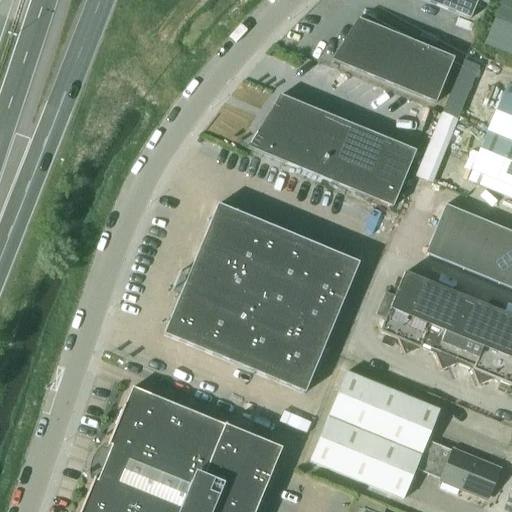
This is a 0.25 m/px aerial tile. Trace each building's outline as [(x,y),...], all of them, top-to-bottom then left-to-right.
[(420,0),(469,20),(477,0),(420,0)] [(511,0),(501,0),(483,45),(511,56),(511,0)] [(335,59),(333,58),(331,62),(434,104),(453,59),(451,58),(450,59),(436,53),(436,52),(414,43),(413,44),(398,38),(399,37),(395,35),(395,36),(380,30),(380,29),(357,20),(355,23),(357,24),(335,59)] [(511,87),(507,85),(487,133),(511,143),(511,87)] [(246,148),(392,208),(415,152),(279,96),(277,100),(280,101),(251,146),(249,145),(246,148)] [(412,121),(435,128),(419,174),(436,180),(458,116),(418,102),(412,121)] [(468,181),(511,199),(511,143),(487,133),(468,181)] [(190,271),(331,329),(358,264),(217,206),(190,271)] [(511,233),(444,206),(424,254),(511,290),(511,233)] [(331,329),(190,271),(163,336),(242,368),(276,383),(294,390),(304,394),(331,329)] [(511,318),(403,274),(379,333),(397,340),(404,356),(419,349),(435,356),(441,371),(456,365),(471,371),(478,386),(493,380),(511,387),(511,383),(511,318)] [(393,297),(384,294),(375,316),(384,320),(393,297)] [(420,456),(439,411),(345,373),(327,418),(420,456)] [(250,511),(261,487),(264,488),(280,450),(224,427),(225,426),(223,425),(223,426),(150,396),(131,389),(124,407),(123,406),(106,447),(107,447),(108,446),(117,449),(102,484),(94,481),(94,479),(93,479),(79,511),(250,511)] [(402,500),(420,456),(327,418),(309,462),(402,500)] [(452,451),(440,482),(485,500),(498,470),(452,451)]
